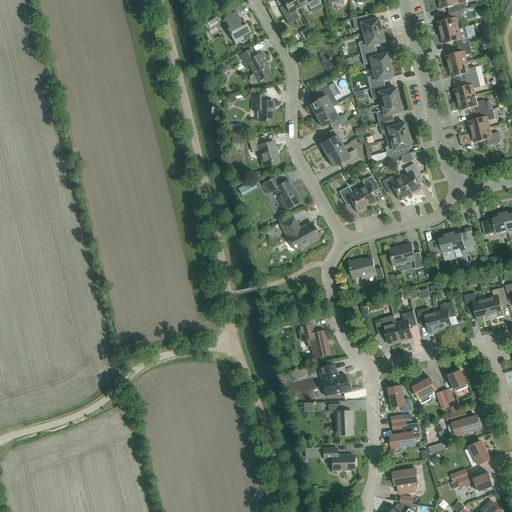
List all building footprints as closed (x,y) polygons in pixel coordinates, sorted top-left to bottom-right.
[(294,11),(301,8),(296,0),(281,0),(285,5),(279,8),(288,25),(299,19),(294,11)] [(296,0),(301,8),(307,4),(310,9),(320,4),(318,0),(296,0)] [(461,10),(461,11),(467,9),(466,3),(467,3),(466,0),(438,0),(440,9),(453,6),(455,12),(461,10)] [(511,0),(510,0),(503,16),(510,19),(511,15),(511,0)] [(438,23),(440,33),(459,29),(457,22),(464,21),(461,11),(461,10),(455,12),(449,13),(450,19),(438,23)] [(236,12),(223,19),(229,29),(227,30),(235,44),(243,40),(242,37),(250,32),(244,20),(241,22),(236,12)] [(363,35),(381,31),(378,19),(368,21),(366,16),(352,19),(355,30),(362,29),(363,35)] [(210,29),(218,24),(215,18),(206,23),(210,29)] [(314,37),(308,27),(300,32),(305,42),(314,37)] [(465,27),(459,29),(440,33),(443,44),(456,41),(457,47),(470,44),(465,27)] [(384,42),(381,31),(363,35),(365,41),(358,43),(361,54),(375,51),(374,45),(384,42)] [(449,67),(467,62),(465,56),(472,54),(470,44),(457,47),(459,53),(446,56),(449,67)] [(249,65),(253,74),(250,76),(249,79),(251,83),(254,84),(258,82),(271,75),(265,63),(267,62),(262,53),(255,57),(251,50),(239,56),(245,67),(249,65)] [(372,70),(390,65),(387,54),(377,56),(375,51),(361,54),(364,65),(370,64),(372,70)] [(469,69),(467,62),(449,67),(452,78),(464,74),(466,80),(478,77),(476,67),(469,69)] [(370,89),(384,85),(383,80),(393,77),(390,65),(372,70),(374,76),(367,78),(370,89)] [(457,100),(476,96),(474,89),(481,87),(478,77),(466,80),(467,86),(455,89),(457,100)] [(385,91),(384,85),(370,89),(372,100),(379,98),(381,105),(398,100),(396,89),(385,91)] [(315,116),(332,107),(337,104),(333,97),(328,87),(316,93),(319,99),(309,105),(315,116)] [(252,111),(259,111),(259,121),(272,122),(272,102),(264,101),(264,95),(252,95),(252,111)] [(477,102),(476,96),(457,100),(460,111),(473,108),(474,114),(480,112),(487,111),(484,101),(477,102)] [(378,124),(393,120),(391,114),(401,112),(398,100),(381,105),(383,111),(376,113),(378,124)] [(335,128),(338,126),(347,121),(344,115),(338,118),(332,107),(315,116),(322,128),(332,122),(335,128)] [(361,109),(362,121),(370,121),(369,109),(361,109)] [(472,132),(490,128),(488,121),(495,119),(492,109),(487,111),(480,112),(482,118),(469,122),(472,132)] [(386,141),(407,135),(404,124),(394,126),(393,120),(378,124),(381,135),(385,134),(386,141)] [(344,136),(338,126),(335,128),(327,133),(330,139),(320,145),(326,156),(343,147),(339,140),(344,136)] [(491,134),(490,128),(472,132),(474,143),(487,140),(488,146),(501,143),(498,132),(491,134)] [(233,133),(233,143),(245,143),(245,133),(233,133)] [(410,147),(407,135),(386,141),(388,147),(385,148),(387,159),(402,155),(400,149),(410,147)] [(263,167),(279,163),(274,142),(266,144),(264,136),(248,140),(251,151),(258,149),(263,167)] [(347,154),(343,147),(326,156),(333,167),(343,162),(346,168),(360,160),(354,150),(347,154)] [(372,163),(379,161),(378,155),(371,156),(372,163)] [(400,177),(410,195),(421,189),(415,178),(420,175),(414,164),(404,169),(406,174),(400,177)] [(358,189),(368,207),(379,201),(372,190),(377,187),(372,176),(362,182),(364,186),(358,189)] [(399,201),(410,195),(400,177),(394,181),(392,176),(382,182),(388,193),(393,190),(399,201)] [(286,210),(300,202),(288,181),(279,186),(275,178),(262,185),(267,193),(274,190),(286,210)] [(248,191),(257,187),(253,181),(245,186),(248,191)] [(357,213),(368,207),(358,189),(352,193),(348,187),(339,192),(346,205),(351,202),(357,213)] [(511,211),(503,213),(508,233),(511,231),(511,211)] [(497,236),(508,233),(503,213),(491,216),(492,219),(482,222),(485,236),(496,233),(497,236)] [(295,251),(319,238),(315,232),(316,231),(311,223),(300,229),(293,217),(280,225),(295,251)] [(476,245),(472,231),(471,228),(464,230),(465,233),(461,234),(460,231),(449,234),(454,253),(466,250),(465,248),(476,245)] [(443,256),(454,253),(449,234),(438,237),(439,240),(428,243),(432,256),(442,253),(443,256)] [(416,270),(424,268),(420,252),(414,254),(411,244),(390,249),(392,257),(391,257),(393,267),(414,261),(416,270)] [(377,284),(385,282),(381,268),(375,269),(372,258),(358,261),(358,260),(349,263),(353,279),(362,276),(362,280),(375,276),(377,284)] [(485,299),(490,319),(503,316),(500,303),(507,301),(503,288),(492,291),(494,297),(485,299)] [(430,289),(420,290),(421,298),(431,296),(430,289)] [(478,322),(490,319),(485,299),(477,301),(475,293),(464,296),(469,315),(476,314),(478,322)] [(436,312),(441,332),(452,329),(450,318),(456,317),(452,302),(440,305),(442,310),(436,312)] [(427,324),(429,335),(441,332),(436,312),(430,313),(428,308),(417,311),(421,326),(427,324)] [(400,342),(412,339),(410,327),(417,326),(413,312),(402,315),(404,321),(396,323),(400,342)] [(375,322),(378,336),(386,334),(389,345),(400,342),(396,323),(394,315),(382,318),(382,320),(375,322)] [(308,347),(311,346),(313,358),(329,354),(324,331),(314,334),(312,322),(297,325),(301,342),(307,341),(308,347)] [(343,393),(351,391),(349,385),(347,386),(344,375),(337,377),(333,364),(318,368),(322,381),(321,381),(325,397),(342,392),(343,393)] [(456,392),(468,387),(461,371),(449,376),(456,392)] [(416,386),(415,387),(413,388),(422,404),(431,399),(430,397),(435,394),(433,392),(437,390),(430,379),(420,384),(419,384),(418,384),(417,384),(417,385),(416,385),(416,386)] [(404,400),(401,386),(389,389),(393,409),(402,407),(403,412),(412,410),(409,399),(404,400)] [(449,389),(443,391),(448,407),(449,407),(448,403),(453,401),(449,389)] [(448,407),(443,391),(436,394),(442,409),(448,407)] [(336,436),(352,435),(351,412),(340,412),(340,404),(328,405),(328,413),(335,412),(336,436)] [(449,416),(466,411),(465,410),(457,412),(456,406),(449,408),(451,414),(449,415),(449,416)] [(466,411),(449,416),(450,416),(446,417),(448,423),(467,418),(466,411)] [(403,415),(391,417),(392,424),(406,422),(406,421),(412,420),(411,414),(404,416),(403,415)] [(454,424),(448,426),(452,437),(457,436),(481,429),(477,417),(454,424)] [(406,422),(392,424),(393,432),(408,429),(407,425),(406,422)] [(408,434),(391,436),(393,449),(415,445),(414,438),(421,437),(419,423),(407,425),(408,429),(408,434)] [(470,447),(478,465),(490,460),(481,442),(470,447)] [(332,471),(354,470),(353,455),(337,456),(337,449),(323,449),(323,459),(331,459),(332,471)] [(415,492),(414,483),(418,482),(416,470),(394,473),(396,486),(398,485),(399,494),(415,492)] [(452,482),(468,476),(466,470),(450,475),(452,482)] [(473,480),(477,492),(494,486),(489,474),(473,480)] [(471,484),(468,476),(452,482),(453,483),(457,481),(460,488),(471,484)] [(412,505),(412,504),(400,502),(401,503),(401,505),(398,504),(392,511),(414,511),(416,505),(412,505)] [(460,511),(463,508),(465,507),(460,503),(455,509),(457,511),(460,511)] [(487,503),(480,510),(481,511),(502,511),(495,504),(494,505),(491,508),(487,503)]
